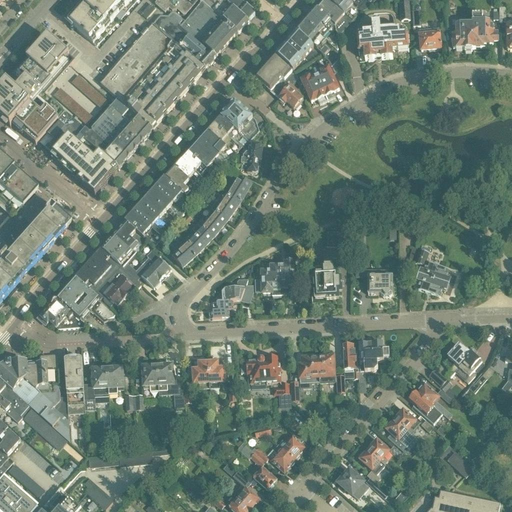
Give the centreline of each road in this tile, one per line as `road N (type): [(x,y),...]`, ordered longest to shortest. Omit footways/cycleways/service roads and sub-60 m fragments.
road 1 (residential): [(435,319),(194,333),(180,310),(303,144),(346,108),(412,77),(511,77)]
road 2 (residential): [(98,223),(281,23)]
road 3 (residential): [(280,511),(433,341),(435,319)]
road 4 (residential): [(0,341),(98,223)]
road 5 (residential): [(0,138),(98,223)]
